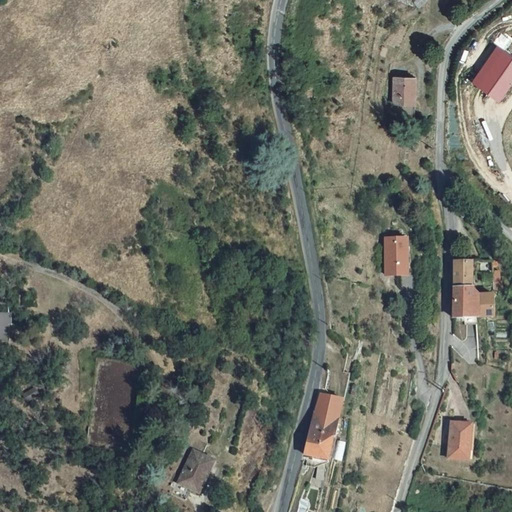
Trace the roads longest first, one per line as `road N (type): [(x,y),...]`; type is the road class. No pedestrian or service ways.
road 1 (tertiary): [(280,0),(273,63),(319,323),(281,511)]
road 2 (unclassified): [(398,511),(440,382),(447,220),(441,169)]
road 3 (track): [(511,24),(502,23),(458,80),(469,157),(511,202)]
road 4 (unclassified): [(441,169),(445,68),(456,42),(501,0)]
